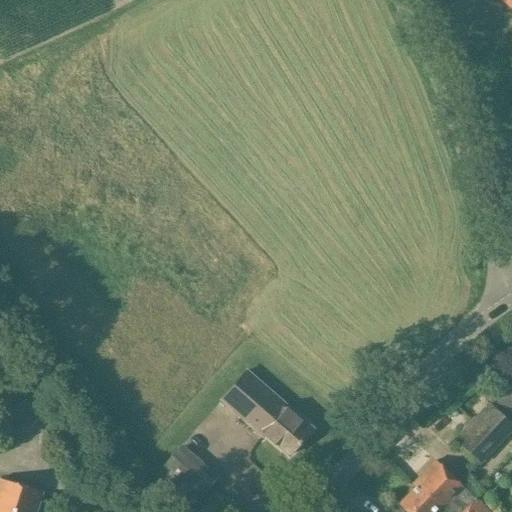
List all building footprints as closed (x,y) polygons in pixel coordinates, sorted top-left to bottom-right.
[(511,0),(500,0),(511,9),(511,0)] [(209,215),(248,212),(246,184),(131,191),(131,193),(135,194),(129,212),(125,211),(124,212),(210,288),(228,267),(199,241),(197,239),(196,237),(195,234),(194,231),(194,228),(195,225),(196,222),(198,220),(200,218),(203,216),(206,215),(209,215)] [(289,459),(313,430),(245,373),(221,401),(289,459)] [(511,383),(495,400),(509,415),(511,411),(511,383)] [(480,465),(511,432),(511,425),(488,404),(454,441),(480,465)] [(216,480),(181,450),(180,449),(169,463),(156,478),(192,508),(216,480)] [(435,462),(413,485),(417,488),(420,485),(424,489),(427,485),(448,505),(453,499),(463,489),(435,462)] [(0,511),(36,511),(42,494),(0,481),(0,511)] [(434,511),(440,506),(443,509),(448,505),(427,485),(424,489),(420,485),(417,488),(413,485),(416,488),(399,506),(405,511),(434,511)] [(448,505),(443,509),(446,511),(489,511),(475,499),(475,500),(463,489),(453,499),(448,505)]
